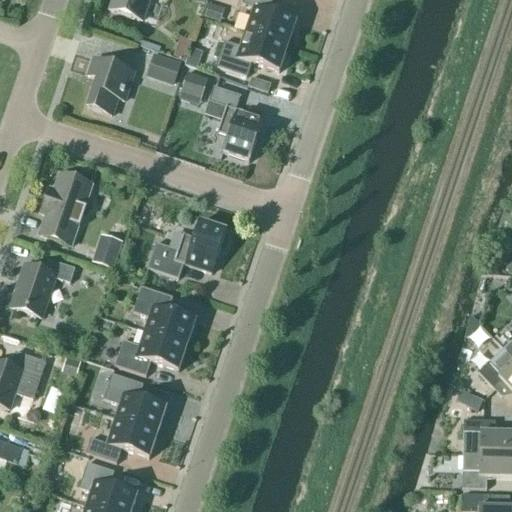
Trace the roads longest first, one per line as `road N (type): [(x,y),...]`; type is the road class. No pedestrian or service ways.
road 1 (residential): [(186,511),(286,213)]
road 2 (residential): [(286,213),(15,121)]
road 3 (residential): [(286,213),(358,0)]
